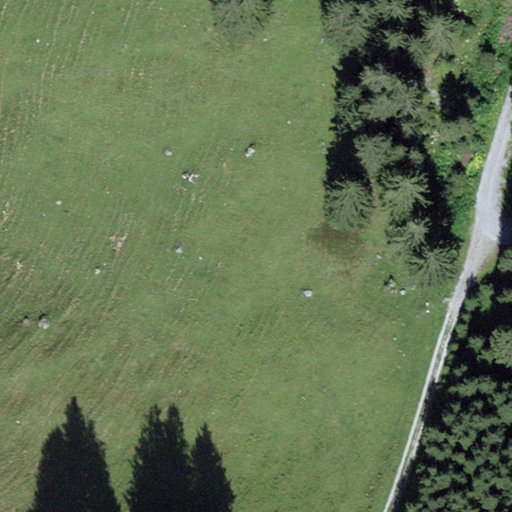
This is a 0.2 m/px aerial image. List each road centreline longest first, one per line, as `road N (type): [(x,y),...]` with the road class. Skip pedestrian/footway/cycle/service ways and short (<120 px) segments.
road 1 (track): [(389,511),(480,221)]
road 2 (track): [(503,236),(480,221),(477,205),(511,96)]
